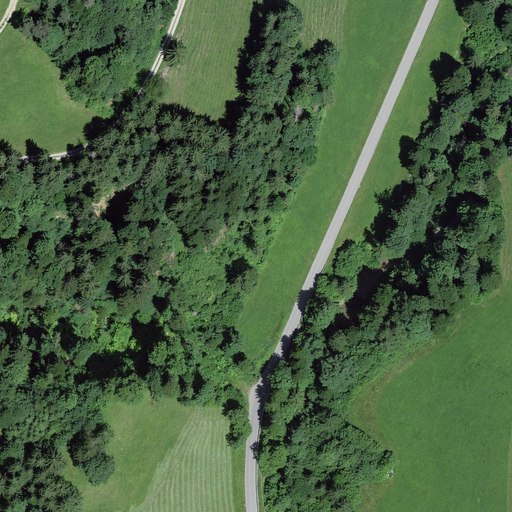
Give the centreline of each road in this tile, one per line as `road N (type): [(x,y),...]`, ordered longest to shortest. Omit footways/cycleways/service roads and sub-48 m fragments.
road 1 (unclassified): [(431,0),(263,398),(253,511)]
road 2 (track): [(189,0),(121,132),(42,159),(0,158)]
